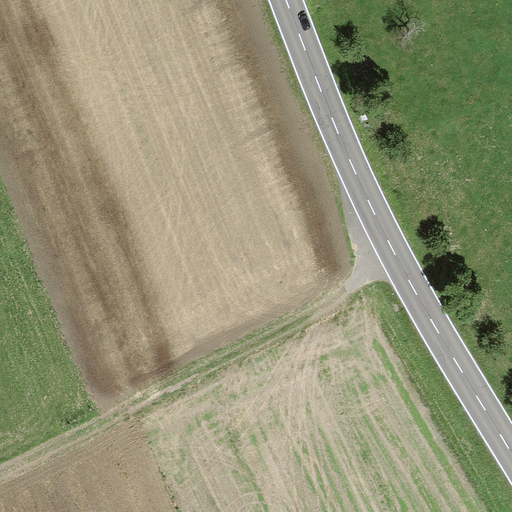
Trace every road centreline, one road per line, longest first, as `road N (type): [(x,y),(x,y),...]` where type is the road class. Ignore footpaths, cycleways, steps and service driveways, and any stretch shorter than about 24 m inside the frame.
road 1 (secondary): [(511,453),(349,161),(285,0)]
road 2 (track): [(0,470),(396,254)]
